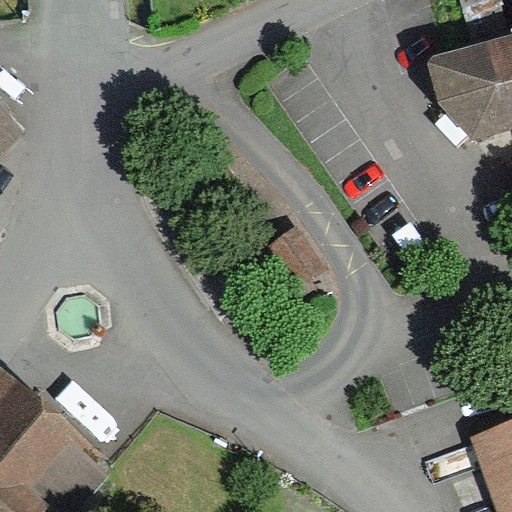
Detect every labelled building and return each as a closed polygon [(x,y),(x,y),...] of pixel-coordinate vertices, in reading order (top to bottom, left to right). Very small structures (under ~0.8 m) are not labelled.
[(511,21),(506,0),(470,0),(483,47),(511,38),(511,21)] [(511,42),(434,65),(429,72),(439,111),(473,149),(511,137),(511,42)] [(0,166),(26,142),(0,114),(0,166)] [(298,229),(264,254),(295,296),(329,271),(298,229)] [(0,376),(0,511),(87,511),(111,485),(99,475),(105,467),(0,376)] [(511,511),(511,427),(473,442),(499,511),(511,511)]
